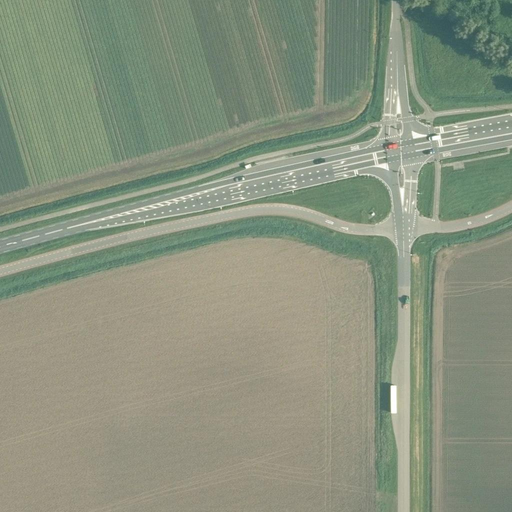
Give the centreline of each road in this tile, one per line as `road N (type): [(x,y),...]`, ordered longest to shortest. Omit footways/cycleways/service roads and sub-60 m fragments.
road 1 (unclassified): [(0,271),(260,209),(342,228),(402,231)]
road 2 (primary): [(392,153),(0,247)]
road 3 (unclassified): [(403,511),(402,231)]
